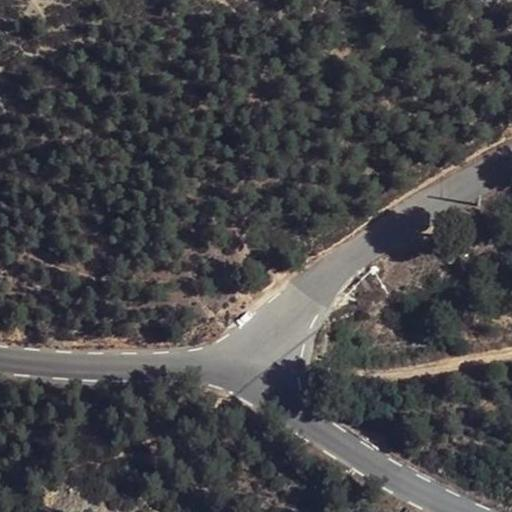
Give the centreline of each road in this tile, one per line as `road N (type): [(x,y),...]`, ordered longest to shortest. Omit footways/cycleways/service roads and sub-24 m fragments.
road 1 (unclassified): [(511,159),(350,255),(239,356)]
road 2 (tertiary): [(239,356),(308,422),(467,511)]
road 3 (track): [(511,351),(367,369),(239,356)]
road 4 (tertiary): [(239,356),(165,364),(0,356)]
